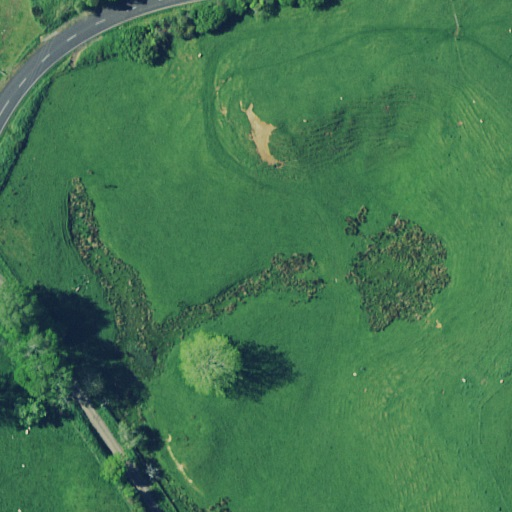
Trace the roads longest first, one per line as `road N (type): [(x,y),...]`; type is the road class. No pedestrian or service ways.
road 1 (unclassified): [(148,511),(34,317),(0,280)]
road 2 (unclassified): [(0,116),(15,90),(72,38),(164,0)]
